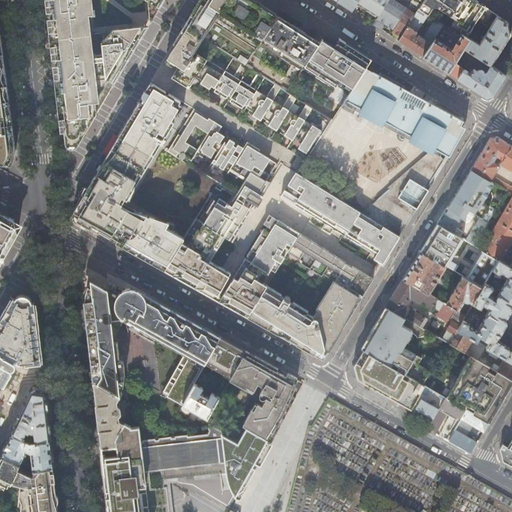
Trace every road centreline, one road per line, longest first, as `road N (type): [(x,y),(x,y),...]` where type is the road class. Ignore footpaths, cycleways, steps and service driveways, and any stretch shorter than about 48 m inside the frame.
road 1 (residential): [(48,220),(478,465)]
road 2 (tertiary): [(48,220),(83,511)]
road 3 (tertiary): [(23,0),(48,220)]
road 4 (residential): [(306,0),(488,116)]
